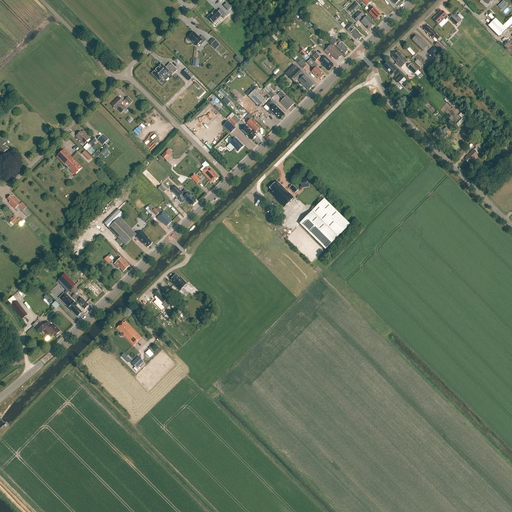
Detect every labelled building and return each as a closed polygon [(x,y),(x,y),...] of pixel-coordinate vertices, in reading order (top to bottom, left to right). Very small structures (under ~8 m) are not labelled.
[(390,10),(382,1),(380,3),(376,0),(375,0),(373,2),(377,6),(385,15),(390,10)] [(503,1),(497,6),(501,10),(507,5),(503,1)] [(356,3),(347,12),(352,16),(360,7),(356,3)] [(369,13),(376,20),(381,16),(374,8),(374,9),(371,6),(369,8),(371,11),(369,13)] [(215,10),(207,18),(213,24),(221,16),(223,19),(226,15),(220,9),(217,12),(215,10)] [(448,18),(447,17),(441,11),(433,20),(438,25),(444,20),(445,21),(448,18)] [(359,12),(352,18),(357,23),(363,16),(359,12)] [(453,17),(459,23),(463,19),(459,15),(457,16),(455,14),(453,17)] [(459,23),(453,17),(452,16),(448,20),(456,27),(459,23)] [(361,22),(369,30),(375,25),(367,17),(361,22)] [(488,26),(499,37),(506,30),(495,19),(488,26)] [(358,39),(359,40),(362,37),(359,34),(354,29),(353,30),(351,28),(354,26),(351,23),(345,29),(351,35),(357,40),(358,39)] [(437,40),(439,38),(436,34),(431,29),(428,26),(424,30),(427,33),(427,34),(432,39),(433,37),(437,40)] [(194,32),(188,38),(189,39),(188,40),(190,42),(191,42),(196,47),(199,44),(201,46),(206,40),(202,36),(200,38),(194,32)] [(345,54),(348,51),(347,50),(348,49),(341,43),(338,45),(336,43),(337,42),(329,35),(326,38),(333,46),(334,45),(341,52),(342,51),(345,54)] [(423,51),(428,46),(421,39),(420,40),(416,36),(412,40),(423,51)] [(213,39),(209,43),(213,48),(218,43),(213,39)] [(440,52),(444,49),(438,43),(435,46),(440,52)] [(337,61),(341,56),(331,45),(325,51),(328,55),(330,54),(337,61)] [(436,59),(441,54),(434,47),(429,53),(436,59)] [(317,62),(318,61),(324,68),(325,67),(328,70),(329,69),(330,70),(333,67),(332,66),(333,65),(325,57),(322,60),(315,53),(312,51),(307,55),(310,58),(311,57),(317,62)] [(396,63),(401,68),(407,62),(398,52),(392,58),(397,63),(396,63)] [(234,58),(240,63),(243,61),(237,55),(234,58)] [(301,60),(298,63),(303,69),(306,66),(301,60)] [(420,68),(423,66),(417,60),(415,62),(415,63),(420,68)] [(388,62),(382,67),(391,76),(393,73),(396,76),(399,73),(396,70),(388,62)] [(177,71),(170,64),(166,67),(168,68),(166,70),(161,65),(157,69),(156,68),(155,70),(155,71),(151,75),(159,82),(168,73),(172,76),(177,71)] [(418,71),(411,64),(407,68),(414,75),(415,74),(416,76),(417,74),(416,73),(418,71)] [(305,87),(309,90),(314,85),(295,66),(286,75),(294,83),(298,79),(299,81),(305,87)] [(324,75),(316,67),(311,72),(319,80),(324,75)] [(186,70),(182,74),(189,81),(193,77),(186,70)] [(400,74),(394,80),(398,83),(404,78),(400,74)] [(273,94),(267,87),(264,90),(270,96),(273,94)] [(266,101),(255,90),(248,97),(259,108),(266,101)] [(280,103),(288,110),(294,104),(281,92),(278,95),(283,100),(280,103)] [(117,109),(121,113),(126,109),(121,104),(123,102),(119,97),(111,105),(116,110),(117,109)] [(272,113),(279,120),(284,115),(270,101),(266,106),(270,110),(268,112),(271,115),(272,113)] [(249,102),(244,106),(248,110),(253,105),(249,102)] [(201,118),(208,125),(218,115),(211,107),(201,118)] [(252,129),(256,132),(260,128),(251,119),(252,118),(246,112),(243,116),(245,118),(244,118),(248,122),(246,124),(252,129)] [(229,121),(233,125),(235,127),(237,124),(231,118),(229,121)] [(235,129),(228,122),(223,127),(231,134),(235,129)] [(242,129),(245,132),(247,134),(246,135),(252,141),(256,136),(250,131),(245,126),(242,129)] [(82,133),(81,132),(77,135),(78,137),(77,138),(84,145),(90,138),(83,131),(82,133)] [(108,140),(103,135),(97,140),(103,145),(108,140)] [(94,137),(87,144),(90,147),(97,141),(94,137)] [(243,147),(235,138),(229,144),(238,152),(243,147)] [(469,162),(471,164),(479,155),(475,152),(478,150),(477,149),(482,144),(479,140),(474,146),(476,148),(474,150),(473,150),(465,158),(466,159),(465,160),(468,163),(469,162)] [(166,161),(173,154),(168,149),(161,156),(166,161)] [(81,168),(64,151),(58,157),(75,174),(81,168)] [(82,154),(89,161),(92,158),(85,151),(82,154)] [(218,178),(209,167),(202,173),(211,182),(212,181),(213,182),(218,178)] [(197,184),(201,181),(195,174),(191,178),(197,184)] [(306,175),(298,177),(301,188),(309,186),(306,175)] [(111,187),(115,183),(109,176),(105,181),(111,187)] [(171,176),(169,178),(177,186),(179,184),(171,176)] [(294,198),(288,192),(288,193),(277,182),(270,189),(271,191),(269,193),(275,199),(274,199),(283,208),(294,198)] [(158,189),(162,194),(167,190),(162,185),(158,189)] [(297,191),(292,185),(289,188),(294,193),(297,191)] [(185,190),(182,193),(176,186),(171,191),(180,199),(179,200),(182,204),(185,201),(190,206),(191,205),(192,206),(196,203),(195,201),(196,200),(189,193),(188,193),(185,190)] [(134,195),(138,200),(142,196),(138,191),(134,195)] [(26,209),(27,208),(22,203),(21,204),(13,196),(12,197),(11,196),(7,200),(10,202),(9,203),(15,209),(18,207),(25,215),(29,212),(26,209)] [(324,200),(300,225),(325,250),(350,225),(324,200)] [(117,209),(105,222),(103,223),(124,245),(134,235),(119,220),(124,216),(117,209)] [(163,213),(157,219),(159,222),(160,221),(162,223),(163,223),(167,227),(172,222),(168,218),(169,217),(166,214),(165,215),(163,213)] [(148,248),(152,244),(148,239),(149,239),(144,234),(142,232),(136,237),(143,244),(148,248)] [(120,269),(124,273),(129,267),(121,258),(115,264),(119,269),(120,269)] [(35,276),(40,281),(39,281),(42,284),(43,282),(48,277),(42,270),(35,276)] [(65,274),(57,282),(68,292),(75,285),(65,274)] [(180,290),(187,284),(181,278),(180,279),(176,275),(171,280),(172,281),(171,282),(179,291),(180,290)] [(181,301),(186,296),(180,290),(179,291),(176,295),(178,297),(177,298),(181,301)] [(164,308),(170,303),(165,297),(166,297),(163,294),(162,295),(158,291),(154,295),(163,304),(161,305),(164,308)] [(178,297),(176,295),(172,291),(168,296),(173,302),(177,298),(178,297)] [(59,298),(67,306),(71,311),(77,317),(82,313),(76,306),(77,305),(73,301),(72,301),(65,293),(59,298)] [(84,310),(89,306),(82,299),(80,300),(75,294),(72,297),(84,310)] [(185,315),(174,304),(171,307),(181,318),(185,315)] [(134,346),(142,338),(125,322),(124,324),(123,323),(117,329),(120,333),(121,332),(124,335),(123,336),(134,346)] [(43,327),(39,323),(34,328),(41,334),(43,331),(50,338),(53,335),(55,337),(60,332),(53,325),(51,326),(48,323),(43,327)] [(136,369),(143,362),(138,357),(131,364),(136,369)]
